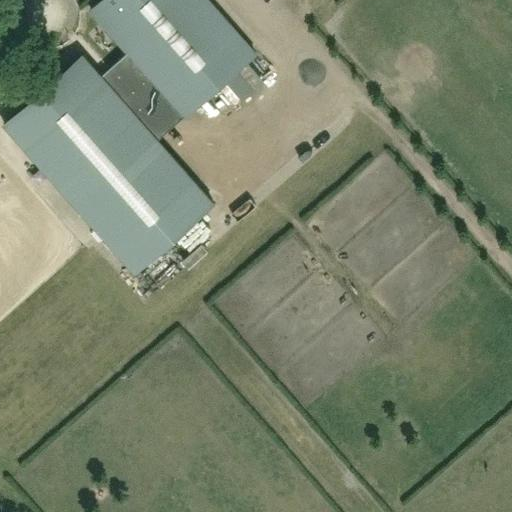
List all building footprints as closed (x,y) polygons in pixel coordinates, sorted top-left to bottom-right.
[(3,123),(135,272),(213,203),(124,103),(151,79),(184,116),(255,54),(208,0),(101,0),(90,9),(127,51),(100,75),(82,54),(3,123)] [(430,0),(387,0),(382,5),(421,51),(452,24),(430,0)] [(402,168),(394,175),(422,203),(429,196),(402,168)] [(209,236),(192,247),(198,256),(215,245),(209,236)] [(141,329),(147,338),(159,329),(153,321),(141,329)] [(288,401),(275,415),(297,435),(310,421),(288,401)] [(361,497),(365,482),(349,478),(346,493),(361,497)]
